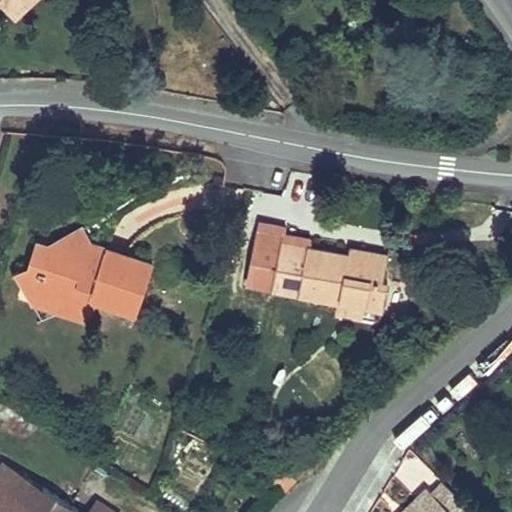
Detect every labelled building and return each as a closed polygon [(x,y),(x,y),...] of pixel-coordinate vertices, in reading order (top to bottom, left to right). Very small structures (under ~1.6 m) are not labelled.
[(31,0),(21,0),(19,2),(17,0),(0,0),(16,16),(31,0)] [(89,242),(81,227),(48,244),(64,249),(65,250),(66,252),(67,253),(67,254),(68,255),(67,257),(67,259),(81,265),(84,256),(89,242)] [(250,284),(273,289),(337,301),(363,306),(381,310),(386,282),(381,281),(385,263),(349,256),(310,249),(311,242),(284,237),(260,232),(250,284)] [(40,270),(32,294),(68,307),(77,283),(91,288),(88,298),(93,300),(135,314),(152,264),(128,255),(126,260),(104,252),(106,248),(89,242),(84,256),(81,265),(67,259),(67,257),(68,255),(67,254),(67,253),(66,252),(65,250),(64,249),(48,244),(35,240),(27,265),(27,266),(40,270)] [(350,249),(349,256),(385,263),(386,255),(350,249)] [(86,320),(89,314),(93,300),(88,298),(91,288),(77,283),(68,307),(32,294),(40,270),(27,266),(27,265),(16,271),(32,302),(86,320)] [(362,316),(363,306),(337,301),(335,311),(362,316)] [(325,393),(341,375),(330,365),(314,382),(325,393)] [(0,511),(81,511),(4,462),(0,467),(0,499),(3,502),(0,507),(0,511)] [(283,491),(295,478),(281,464),(269,477),(283,491)] [(453,511),(429,487),(417,498),(421,502),(411,511),(453,511)] [(411,511),(421,502),(417,498),(403,511),(411,511)]
